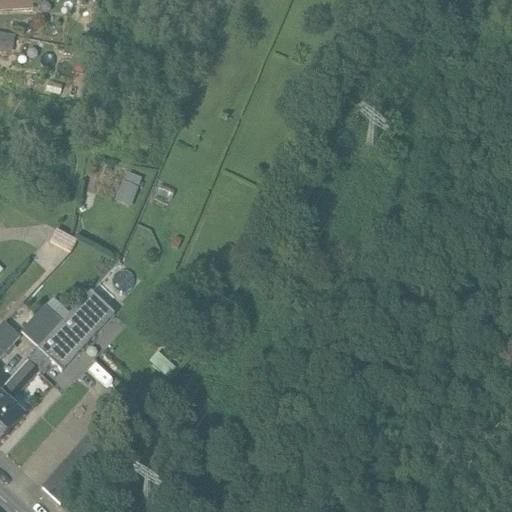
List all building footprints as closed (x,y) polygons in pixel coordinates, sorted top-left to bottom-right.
[(126,170),(115,198),(130,204),(141,176),(126,170)] [(76,239),(56,228),(50,240),(70,251),(76,239)] [(110,291),(100,282),(90,293),(100,302),(110,291)] [(35,353),(27,362),(36,370),(39,373),(50,360),(61,370),(113,314),(100,302),(90,293),(61,324),(38,349),(35,353)] [(61,324),(43,308),(20,333),(38,349),(61,324)] [(0,327),(0,358),(19,338),(3,324),(0,327)] [(24,343),(7,361),(18,371),(27,362),(35,353),(24,343)] [(18,371),(6,385),(15,393),(36,370),(27,362),(18,371)] [(127,390),(41,487),(59,504),(146,407),(127,390)] [(0,396),(0,440),(21,417),(0,396)]
